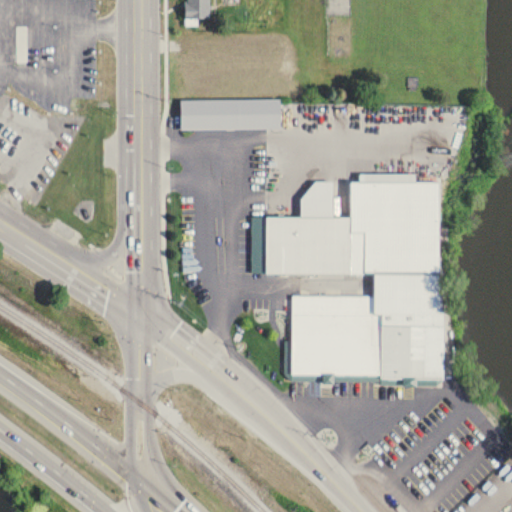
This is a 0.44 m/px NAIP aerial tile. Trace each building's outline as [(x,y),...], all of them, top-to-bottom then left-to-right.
[(209,0),(185,0),(186,18),(210,18),(209,0)] [(18,63),(29,63),(29,27),(18,27),(18,63)] [(222,76),(222,54),(182,54),(182,76),(222,76)] [(178,98),(278,96),(279,126),(178,128),(178,98)] [(250,214),(298,214),(298,196),(313,179),(330,179),(330,215),(356,215),(356,270),(250,271),(250,214)] [(291,293),(289,372),(379,372),(379,376),(442,377),(442,310),(437,271),(372,271),(371,294),(291,293)]
